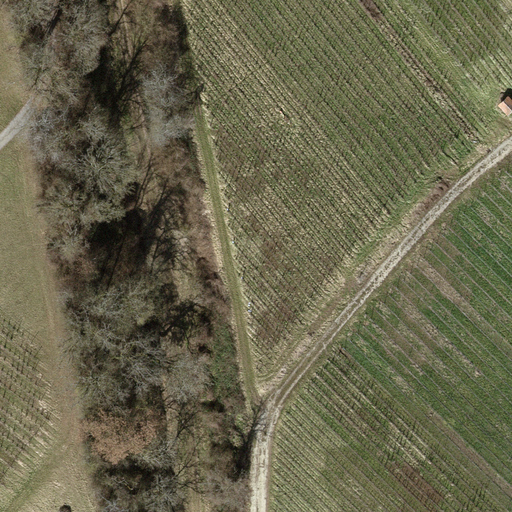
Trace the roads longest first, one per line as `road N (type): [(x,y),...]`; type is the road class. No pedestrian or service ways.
road 1 (track): [(120,0),(188,361),(196,511)]
road 2 (track): [(511,143),(440,206),(285,391),(263,447),(260,511)]
road 3 (track): [(0,142),(44,77),(45,0)]
